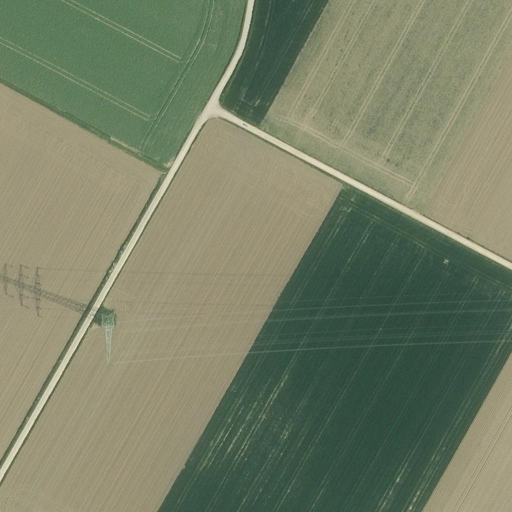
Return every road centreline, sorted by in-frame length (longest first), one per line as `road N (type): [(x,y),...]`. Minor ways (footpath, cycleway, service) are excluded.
road 1 (track): [(209,106),(511,268)]
road 2 (track): [(171,171),(0,79)]
